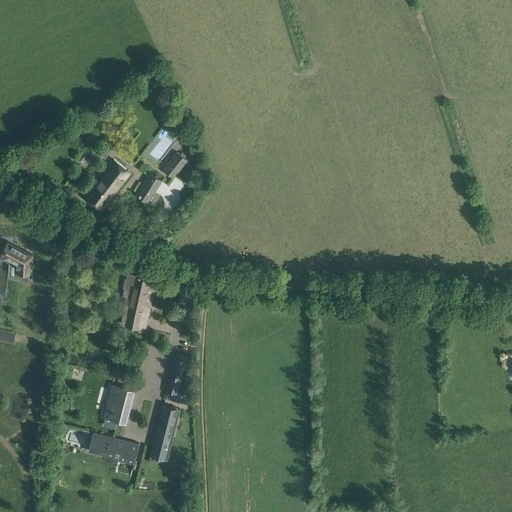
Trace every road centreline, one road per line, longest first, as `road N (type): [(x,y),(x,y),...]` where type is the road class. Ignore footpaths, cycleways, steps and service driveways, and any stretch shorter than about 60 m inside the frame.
road 1 (unclassified): [(511,299),(185,274)]
road 2 (unclassified): [(185,274),(0,180)]
road 3 (residential): [(185,274),(146,434)]
